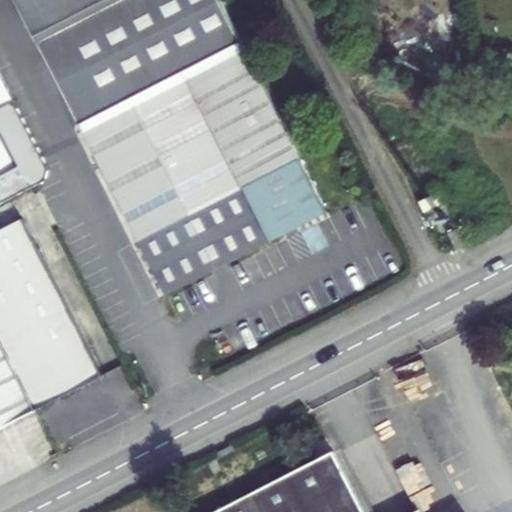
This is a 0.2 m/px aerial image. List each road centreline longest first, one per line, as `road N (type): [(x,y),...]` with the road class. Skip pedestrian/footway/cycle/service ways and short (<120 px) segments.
road 1 (unclassified): [(28,511),(449,298)]
road 2 (unclassified): [(449,298),(295,0)]
road 3 (unknown): [(312,367),(349,428),(375,438),(467,408)]
